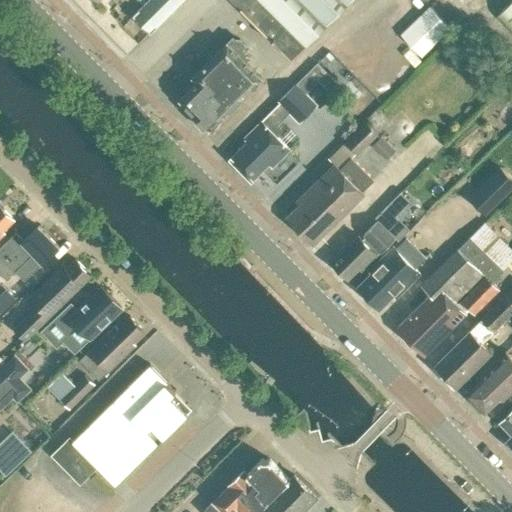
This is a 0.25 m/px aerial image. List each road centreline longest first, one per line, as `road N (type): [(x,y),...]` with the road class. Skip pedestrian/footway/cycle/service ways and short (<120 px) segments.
road 1 (secondary): [(408,396),(16,0)]
road 2 (residential): [(246,399),(0,146)]
road 3 (unclassified): [(246,399),(131,511)]
road 4 (secondary): [(511,501),(408,396)]
